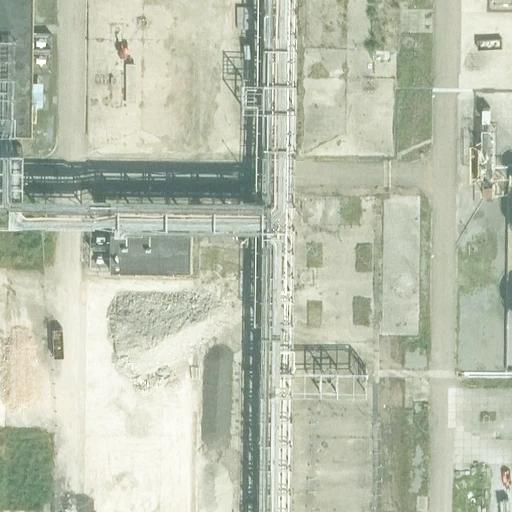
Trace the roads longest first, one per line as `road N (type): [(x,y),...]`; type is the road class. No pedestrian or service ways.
road 1 (unknown): [(440,403),(447,0)]
road 2 (unknown): [(71,149),(66,511)]
road 3 (unknown): [(73,0),(71,149)]
